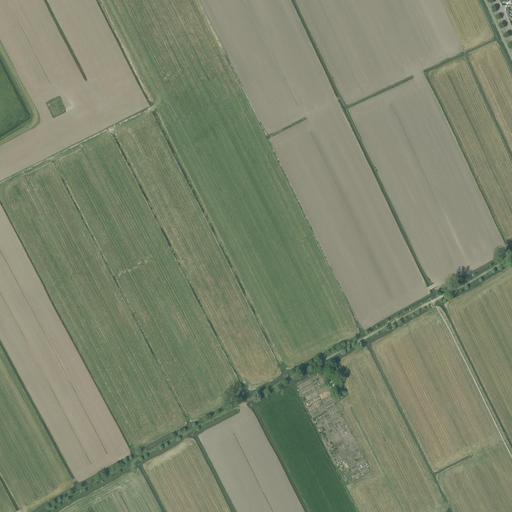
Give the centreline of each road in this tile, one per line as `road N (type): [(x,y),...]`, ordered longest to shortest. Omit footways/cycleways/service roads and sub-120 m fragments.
road 1 (track): [(320,360),(43,511)]
road 2 (track): [(511,257),(320,360)]
road 3 (residential): [(398,174),(341,202),(315,146)]
road 4 (residential): [(398,174),(509,125)]
road 5 (residential): [(356,84),(466,33)]
